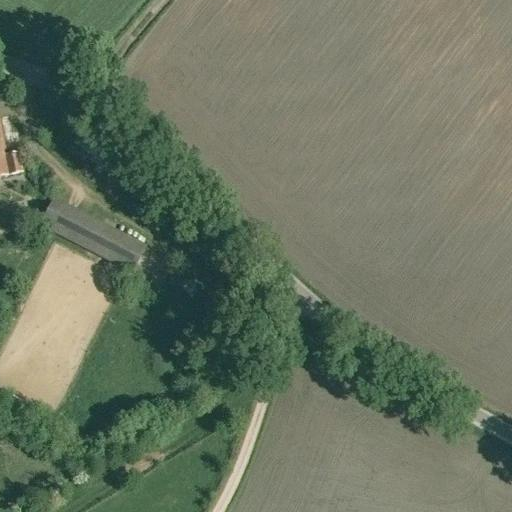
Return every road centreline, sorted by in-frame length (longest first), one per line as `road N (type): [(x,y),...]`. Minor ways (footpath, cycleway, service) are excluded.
road 1 (unclassified): [(511,434),(342,327),(109,109),(0,59)]
road 2 (unknown): [(308,298),(226,511)]
road 3 (track): [(82,92),(164,0)]
